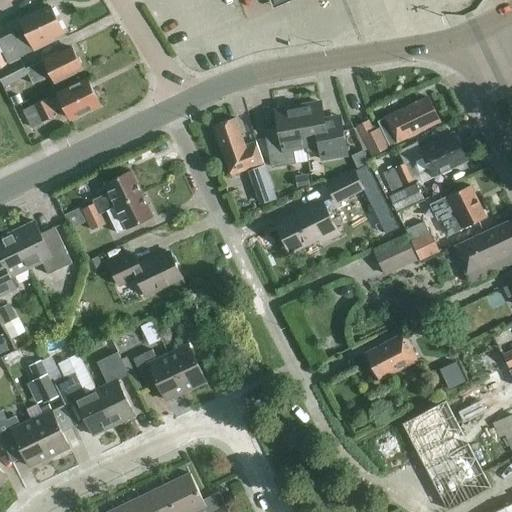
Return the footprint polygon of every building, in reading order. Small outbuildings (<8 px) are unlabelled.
[(15,40),(13,34),(0,39),(0,45),(8,62),(53,41),(52,37),(63,32),(51,7),(20,22),(27,35),(15,40)] [(21,61),(0,71),(0,78),(4,86),(28,74),(32,83),(51,74),(55,83),(82,69),(81,67),(82,63),(78,56),(76,56),(71,48),(59,54),(57,52),(25,68),(21,61)] [(23,110),(32,128),(57,115),(55,111),(64,106),(70,119),(100,105),(98,102),(99,99),(96,93),(93,92),(87,79),(58,94),(59,96),(50,101),(48,98),(23,110)] [(11,99),(14,106),(23,102),(20,95),(11,99)] [(440,122),(428,97),(395,113),(398,119),(380,128),(389,146),(407,138),(440,122)] [(298,107),(306,147),(319,145),(322,160),(347,155),(341,124),(329,126),(325,124),(321,103),(298,107)] [(306,147),(298,107),(275,111),(279,132),(277,136),(267,137),(273,167),(295,163),(292,150),(306,147)] [(245,146),(236,118),(213,126),(231,175),(263,164),(256,142),(245,146)] [(389,148),(379,128),(362,137),(372,157),(389,148)] [(454,133),(421,149),(424,156),(413,161),(420,175),(431,170),(434,176),(467,161),(454,133)] [(382,174),(391,192),(415,180),(406,162),(382,174)] [(324,184),(335,205),(364,191),(361,186),(372,181),(365,167),(354,172),(353,171),(324,184)] [(107,210),(142,194),(131,171),(105,183),(109,193),(92,201),(94,204),(82,209),(81,207),(64,215),(70,229),(88,221),(87,220),(100,213),(107,210)] [(296,177),(298,187),(311,185),(309,174),(296,177)] [(389,197),(397,214),(423,201),(416,185),(389,197)] [(486,218),(470,186),(445,197),(446,198),(431,205),(438,220),(441,218),(449,235),(464,228),(465,228),(486,218)] [(142,194),(107,210),(118,233),(153,217),(142,194)] [(321,243),(338,234),(322,201),(280,222),(294,251),(318,239),(321,243)] [(87,220),(88,221),(92,230),(105,224),(100,213),(87,220)] [(511,220),(454,247),(470,283),(511,263),(511,260),(509,254),(511,253),(511,220)] [(11,232),(28,269),(42,262),(48,274),(72,263),(55,227),(41,234),(34,221),(11,232)] [(417,254),(420,261),(440,252),(430,232),(428,233),(423,222),(405,231),(408,236),(409,235),(417,254)] [(28,269),(11,232),(0,237),(0,296),(20,287),(15,275),(28,269)] [(409,235),(408,236),(406,236),(405,235),(372,250),(385,277),(418,261),(415,255),(417,254),(409,235)] [(146,295),(182,278),(175,263),(174,263),(168,252),(139,266),(133,253),(109,264),(119,286),(137,277),(146,295)] [(87,262),(92,272),(103,268),(99,257),(87,262)] [(182,306),(180,295),(165,297),(166,309),(182,306)] [(0,308),(0,314),(5,324),(4,325),(9,334),(15,331),(17,335),(10,338),(11,339),(25,333),(18,318),(17,319),(9,304),(0,308)] [(57,321),(60,328),(66,326),(69,320),(68,317),(57,321)] [(206,381),(197,363),(208,358),(194,330),(175,339),(180,349),(169,355),(186,391),(206,381)] [(404,334),(366,353),(380,380),(418,360),(404,334)] [(0,335),(0,354),(8,351),(0,335)] [(186,391),(169,355),(158,360),(153,350),(134,359),(148,387),(158,382),(167,400),(186,391)] [(114,426),(135,416),(117,380),(128,375),(117,352),(97,362),(108,384),(97,389),(114,426)] [(47,374),(41,361),(28,367),(35,381),(47,374)] [(114,426),(97,389),(86,395),(75,373),(55,383),(66,405),(76,400),(93,436),(114,426)] [(47,374),(35,381),(26,385),(36,405),(42,402),(43,405),(58,397),(47,374)] [(403,424),(447,510),(490,487),(446,401),(403,424)] [(70,450),(52,411),(49,405),(39,410),(41,415),(31,419),(50,459),(70,450)] [(7,421),(6,419),(2,411),(0,412),(0,437),(13,463),(24,458),(29,470),(50,459),(31,419),(20,425),(16,417),(7,421)] [(387,432),(364,442),(373,465),(396,455),(387,432)] [(505,453),(511,450),(511,435),(500,440),(505,453)] [(228,511),(227,508),(220,495),(204,503),(190,474),(111,511),(228,511)]
